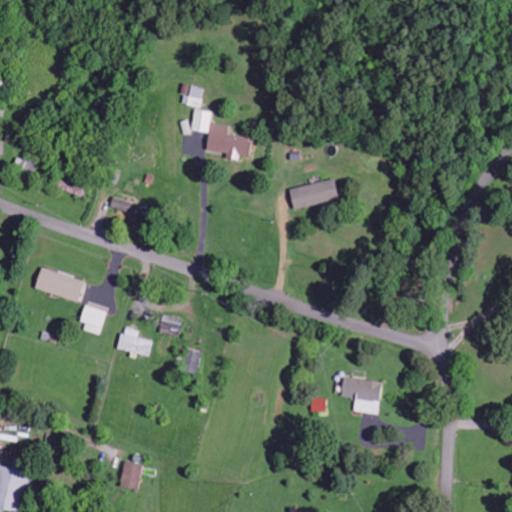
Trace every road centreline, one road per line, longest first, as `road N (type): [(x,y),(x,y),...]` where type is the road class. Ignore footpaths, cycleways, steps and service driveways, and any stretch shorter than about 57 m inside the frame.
road 1 (residential): [(448,511),(452,388),(431,348),(0,200)]
road 2 (residential): [(441,357),(459,231),(487,172),(511,145)]
